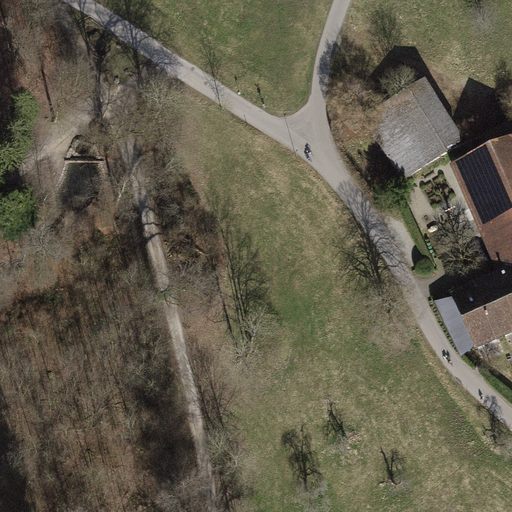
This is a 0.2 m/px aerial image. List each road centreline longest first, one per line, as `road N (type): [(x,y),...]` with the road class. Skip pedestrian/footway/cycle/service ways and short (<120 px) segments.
road 1 (track): [(215,511),(133,162),(108,104)]
road 2 (unclassified): [(316,155),(383,240),(443,352),(511,420)]
road 3 (unclassified): [(78,0),(316,155)]
road 4 (unclassified): [(343,0),(324,62),(316,155)]
road 5 (track): [(331,33),(439,75),(464,102)]
road 6 (track): [(0,186),(108,104)]
